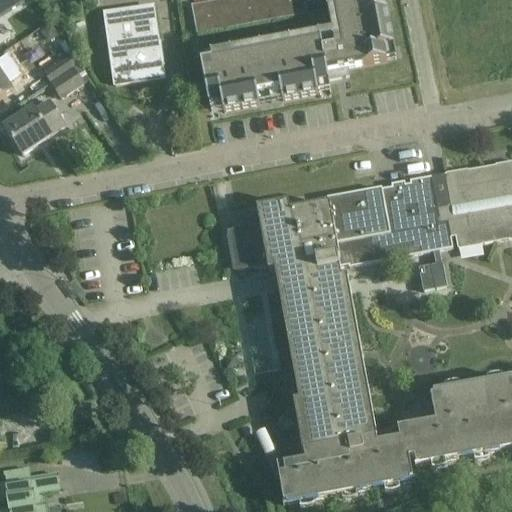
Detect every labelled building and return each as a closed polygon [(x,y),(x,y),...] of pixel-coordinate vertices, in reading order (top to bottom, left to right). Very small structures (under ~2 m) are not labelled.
[(0,0),(0,18),(14,10),(28,1),(27,0),(0,0)] [(304,0),(234,0),(191,8),(197,37),(308,17),(304,0)] [(324,42),(201,66),(209,107),(210,107),(222,104),(224,114),(260,108),(260,107),(258,98),(281,93),(283,103),(319,96),(317,86),(329,84),(330,84),(329,82),(349,79),(347,71),(387,64),(387,63),(385,51),(394,49),(395,49),(389,17),(388,13),(387,13),(378,15),(375,0),(333,0),(343,50),(326,53),(324,42)] [(116,87),(164,81),(154,9),(106,16),(116,87)] [(72,57),(44,76),(51,87),(74,72),(79,68),(72,57)] [(0,102),(13,93),(8,84),(20,76),(14,67),(0,73),(0,102)] [(51,87),(50,87),(59,100),(61,103),(85,88),(84,87),(74,72),(51,87)] [(34,112),(6,131),(23,157),(51,138),(65,128),(50,106),(48,103),(34,112)] [(511,164),(466,173),(444,176),(450,207),(437,209),(432,181),(392,188),(392,191),(327,203),(328,209),(290,215),(289,208),(258,212),(260,227),(230,234),(235,272),(269,271),(271,275),(278,274),(300,403),(295,404),(304,454),(305,454),(306,463),(285,467),(276,447),(265,452),(262,446),(261,447),(275,476),(276,483),(277,483),(277,480),(280,480),(285,506),(284,506),(284,507),(300,505),(301,511),(303,511),(307,511),(309,511),(312,511),(313,511),(316,510),(314,502),(342,497),(343,504),(347,504),(350,504),(351,504),(353,503),(356,502),(359,501),(358,494),(384,489),(386,496),(390,497),(392,496),(395,496),(398,495),(401,494),(399,486),(416,483),(415,482),(414,482),(410,461),(416,460),(417,467),(416,467),(416,468),(432,465),(433,472),(437,473),(440,473),(442,472),(444,472),(446,471),(448,470),(446,463),(474,458),(475,465),(478,465),(481,465),(483,465),(486,464),(490,462),(488,455),(511,450),(511,383),(503,385),(502,379),(498,379),(496,379),(493,380),(490,381),(488,382),(489,387),(461,393),(460,387),(457,387),(456,387),(453,387),(450,388),(446,389),(445,390),(446,395),(430,398),(431,399),(432,398),(433,404),(428,405),(427,403),(423,404),(417,406),(411,409),(407,413),(402,417),(398,422),(396,426),(393,429),(389,431),(386,433),(382,434),(384,444),(379,445),(378,440),(348,279),(342,280),(341,269),(350,268),(351,269),(452,250),(450,239),(455,239),(457,251),(511,241),(511,164)] [(87,295),(75,279),(68,284),(80,300),(87,295)] [(37,497),(59,494),(57,476),(30,480),(28,472),(5,475),(6,484),(0,484),(0,503),(9,502),(10,511),(0,511),(44,511),(43,505),(38,505),(37,497)]
